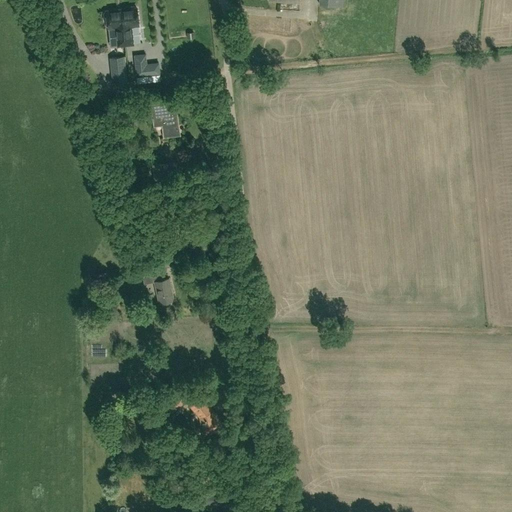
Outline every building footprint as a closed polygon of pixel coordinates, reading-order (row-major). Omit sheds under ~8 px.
[(126,9),(120,10),(121,27),(123,27),(125,45),(132,44),(130,26),(138,25),(136,8),(134,8),(133,7),(126,8),(126,9)] [(121,27),(120,10),(106,11),(106,12),(103,12),(104,21),(107,20),(108,28),(116,28),(117,45),(125,45),(123,27),(121,27)] [(145,54),(134,55),(137,76),(160,74),(158,63),(146,64),(145,54)] [(110,58),(112,83),(127,82),(124,56),(110,58)] [(174,111),(172,100),(150,103),(153,126),(162,125),(164,136),(179,134),(176,110),(174,111)] [(153,165),(155,179),(177,176),(175,162),(153,165)] [(186,172),(194,171),(193,163),(185,164),(186,172)] [(178,165),(179,177),(186,176),(185,164),(178,165)] [(155,240),(163,237),(161,230),(152,233),(155,240)] [(175,234),(167,237),(170,242),(178,239),(175,234)] [(162,272),(143,276),(144,283),(154,281),(159,303),(173,300),(169,277),(163,278),(162,272)] [(178,391),(164,403),(172,412),(186,400),(178,391)] [(201,397),(191,406),(200,417),(203,434),(223,430),(220,416),(214,417),(213,411),(201,397)] [(222,492),(200,490),(199,505),(215,506),(215,507),(221,507),(222,492)]
